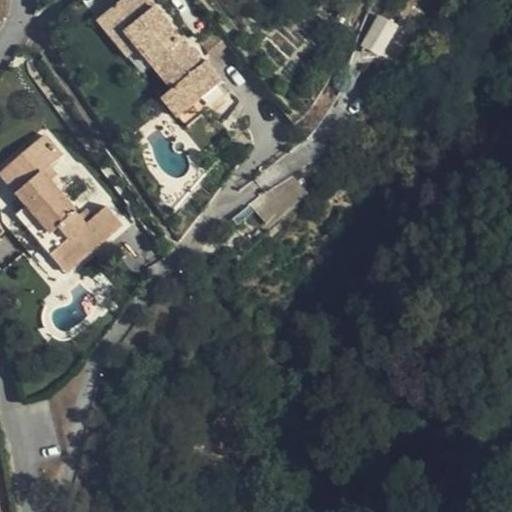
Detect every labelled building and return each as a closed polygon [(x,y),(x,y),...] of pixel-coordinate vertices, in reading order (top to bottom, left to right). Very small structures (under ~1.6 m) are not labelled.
[(108,23),(134,0),(112,0),(89,21),(118,57),(129,48),(108,23)] [(185,56),(138,0),(134,0),(108,23),(129,48),(118,57),(130,72),(141,62),(164,91),(180,108),(207,83),(202,77),(193,66),(199,62),(191,52),(185,56)] [(378,57),(404,17),(386,6),(375,24),(361,46),(378,57)] [(207,73),(199,62),(193,66),(202,77),(207,73)] [(180,108),(164,91),(154,99),(177,127),(221,91),(207,73),(202,77),(207,83),(180,108)] [(40,140),(6,168),(17,181),(4,193),(21,213),(11,221),(50,267),(72,247),(81,258),(115,229),(100,212),(80,229),(57,204),(36,178),(57,160),(40,140)] [(17,181),(6,168),(0,174),(0,187),(4,193),(17,181)] [(4,193),(0,187),(0,207),(11,221),(21,213),(4,193)] [(59,278),(81,258),(72,247),(50,267),(59,278)]
